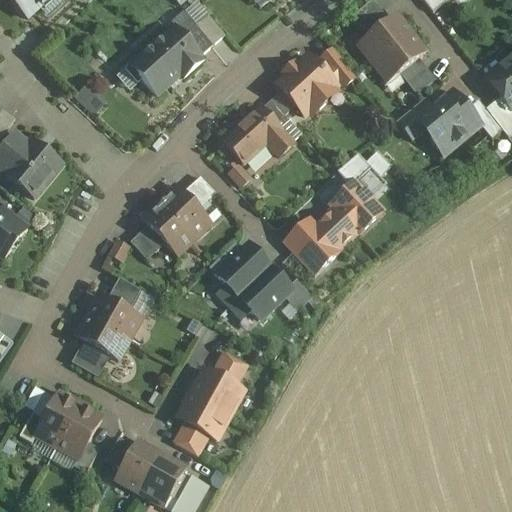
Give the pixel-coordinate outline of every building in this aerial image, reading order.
[(7,0),(28,22),(51,0),(7,0)] [(380,14),(362,28),(370,39),(388,24),(380,14)] [(397,18),(357,51),(371,69),(412,36),(397,18)] [(225,39),(209,20),(196,30),(212,49),(225,39)] [(175,30),(130,71),(156,100),(180,79),(183,83),(203,65),(200,62),(202,60),(201,59),(184,40),(175,30)] [(212,49),(196,30),(184,40),(201,59),(212,49)] [(412,36),(371,69),(387,88),(427,55),(412,36)] [(355,81),(333,53),(320,63),(326,72),(323,75),(336,90),(339,87),(342,91),(355,81)] [(309,60),(276,90),(294,110),(298,106),(308,116),(310,113),(319,113),(327,106),(327,98),(336,90),(323,75),(309,60)] [(511,64),(509,61),(485,81),(501,101),(511,113),(511,112),(511,64)] [(419,63),(400,77),(408,88),(427,73),(419,63)] [(104,107),(86,91),(77,100),(94,117),(104,107)] [(480,129),(453,97),(444,104),(443,104),(439,107),(439,108),(432,114),(420,124),(423,127),(434,140),(430,144),(443,159),(480,129)] [(501,101),(485,113),(507,142),(511,137),(511,112),(511,113),(501,101)] [(289,125),(270,104),(261,113),(280,134),(289,125)] [(423,104),(397,125),(409,139),(423,127),(420,124),(432,114),(423,104)] [(261,113),(224,146),(244,167),(266,147),(279,161),(292,148),(280,134),(261,113)] [(0,116),(0,142),(15,123),(2,114),(0,116)] [(27,150),(13,138),(0,154),(0,171),(6,176),(4,178),(33,203),(61,168),(45,155),(44,157),(32,147),(33,145),(32,144),(27,150)] [(250,183),(238,170),(229,178),(241,191),(250,183)] [(216,198),(200,181),(191,189),(208,206),(216,198)] [(355,186),(351,190),(330,210),(333,213),(357,238),(358,239),(382,215),(364,197),(355,186)] [(208,206),(191,189),(182,197),(199,214),(208,206)] [(176,191),(158,207),(196,247),(213,230),(176,191)] [(220,219),(208,206),(199,214),(211,227),(220,219)] [(158,207),(142,223),(179,262),(196,247),(158,207)] [(27,233),(1,213),(0,214),(0,258),(4,262),(27,233)] [(333,213),(315,230),(339,255),(357,238),(333,213)] [(296,236),(292,240),(284,247),(293,256),(290,259),(299,269),(303,266),(315,279),(320,274),(339,256),(339,255),(315,230),(311,225),(307,225),(296,236)] [(164,247),(147,229),(139,238),(155,255),(164,247)] [(155,255),(139,238),(130,246),(146,263),(155,255)] [(128,250),(117,244),(109,258),(120,264),(128,250)] [(217,297),(230,310),(270,272),(250,250),(218,281),(226,289),(217,297)] [(291,293),(270,272),(230,310),(242,323),(251,315),(259,323),(291,293)] [(134,304),(113,292),(107,303),(128,315),(134,304)] [(107,303),(103,300),(98,309),(97,309),(92,310),(87,319),(129,343),(141,322),(128,315),(107,303)] [(129,343),(87,319),(82,329),(83,333),(84,334),(79,343),(84,345),(104,357),(118,365),(129,343)] [(0,336),(0,363),(13,346),(0,336)] [(104,357),(84,345),(77,356),(98,368),(104,357)] [(247,369),(224,356),(213,377),(236,390),(247,369)] [(213,377),(204,373),(191,397),(230,419),(244,395),(236,390),(213,377)] [(44,422),(35,438),(36,439),(57,451),(80,409),(58,397),(44,422)] [(230,419),(191,397),(177,422),(186,427),(209,439),(217,444),(230,419)] [(80,409),(57,451),(78,462),(79,463),(88,446),(102,422),(80,409)] [(33,415),(19,440),(32,447),(36,439),(35,438),(44,422),(33,415)] [(209,439),(186,427),(174,448),(197,460),(209,439)] [(118,441),(106,464),(121,472),(134,450),(118,441)] [(139,442),(114,485),(138,499),(162,455),(139,442)] [(99,453),(88,446),(79,463),(78,462),(74,470),(86,477),(99,453)] [(162,455),(138,499),(162,511),(187,468),(162,455)] [(183,477),(171,500),(181,505),(194,483),(183,477)]
